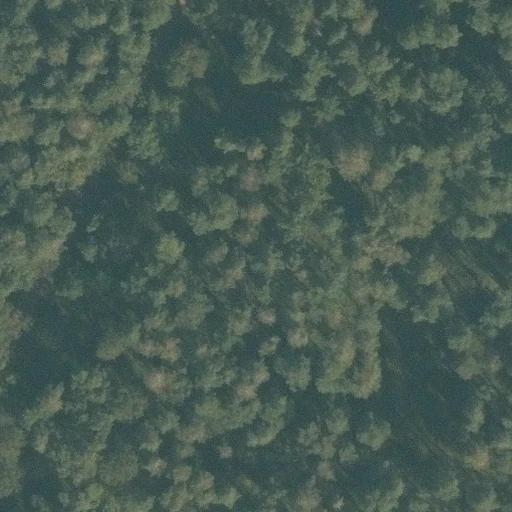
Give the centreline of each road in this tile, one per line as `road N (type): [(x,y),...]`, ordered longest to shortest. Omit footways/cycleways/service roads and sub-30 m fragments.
road 1 (unknown): [(511,87),(182,2),(99,0)]
road 2 (unclassified): [(0,343),(183,0)]
